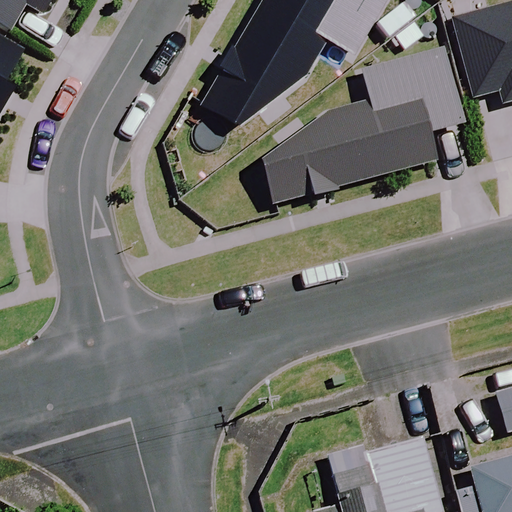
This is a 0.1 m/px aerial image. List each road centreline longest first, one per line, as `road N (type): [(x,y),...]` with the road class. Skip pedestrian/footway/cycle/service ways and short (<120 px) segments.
road 1 (residential): [(511,267),(115,366)]
road 2 (residential): [(167,0),(91,125),(79,169),(87,247),(115,366)]
road 3 (residential): [(155,511),(115,366)]
